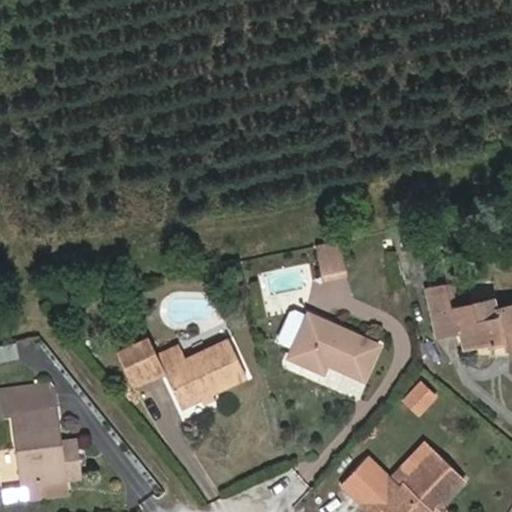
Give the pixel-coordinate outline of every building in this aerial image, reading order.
[(342,279),(335,242),(311,247),(319,284),(342,279)] [(447,308),(440,284),(419,289),(432,343),(455,337),(459,351),(496,343),(499,352),(511,348),(511,303),(491,309),(488,298),(447,308)] [(300,306),(294,308),(283,333),(284,339),(295,344),(288,357),(324,374),(330,362),(363,380),(381,345),(300,306)] [(153,350),(146,337),(110,354),(128,390),(152,378),(168,412),(191,402),(202,397),(238,380),(220,341),(179,361),(169,344),(153,350)] [(402,396),(420,413),(439,394),(421,377),(402,396)] [(59,443),(48,386),(0,395),(0,416),(10,415),(15,450),(22,449),(28,487),(30,501),(60,496),(57,482),(66,480),(80,477),(74,441),(59,443)] [(191,402),(194,407),(205,402),(202,397),(191,402)] [(15,450),(21,488),(28,487),(22,449),(15,450)] [(395,492),(385,482),(360,506),(364,511),(376,511),(378,510),(379,511),(425,511),(428,509),(430,511),(434,511),(439,507),(436,503),(458,481),(432,456),(407,480),(395,492)] [(407,480),(398,470),(385,482),(395,492),(407,480)] [(60,496),(68,495),(66,480),(57,482),(60,496)] [(452,511),(453,511),(447,504),(465,486),(458,481),(436,503),(439,507),(434,511),(430,511),(428,509),(425,511),(379,511),(378,510),(376,511),(452,511)]
